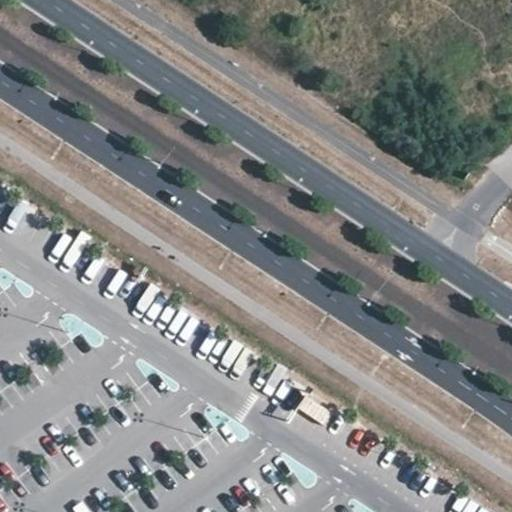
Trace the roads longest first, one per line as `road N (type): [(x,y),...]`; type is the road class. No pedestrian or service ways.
road 1 (primary): [(0,80),(511,419)]
road 2 (primary): [(440,257),(45,0)]
